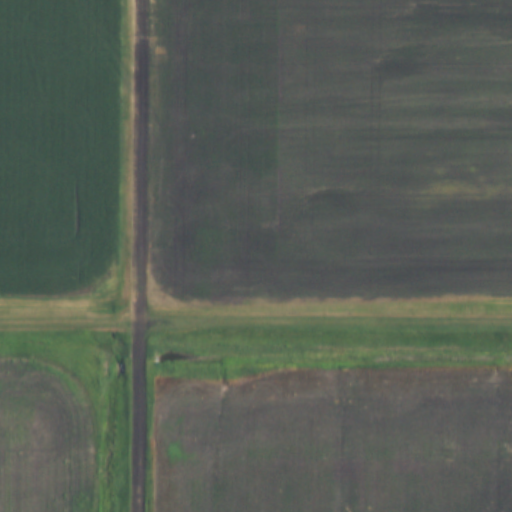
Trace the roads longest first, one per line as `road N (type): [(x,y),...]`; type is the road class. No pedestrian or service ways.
road 1 (track): [(140,511),(141,0)]
road 2 (track): [(511,326),(0,326)]
